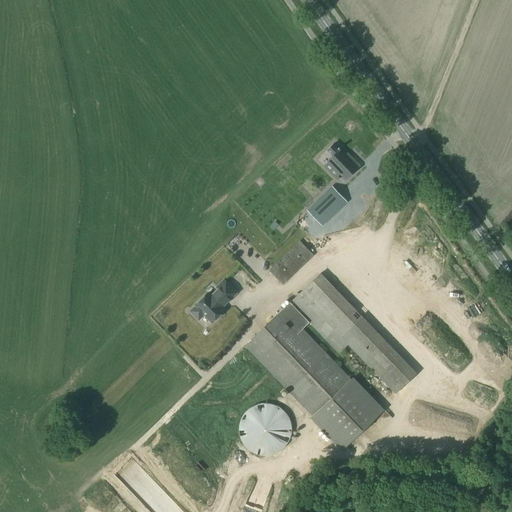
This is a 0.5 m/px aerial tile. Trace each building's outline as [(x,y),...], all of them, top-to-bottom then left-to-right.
[(327,150),(333,156),(327,161),(339,173),(337,174),(343,181),(359,166),(347,154),(345,156),(334,144),(327,150)] [(328,200),(324,204),(320,207),(316,202),(307,211),(317,221),(320,225),(345,201),(334,190),(325,198),(328,200)] [(238,230),(229,239),(262,272),(272,262),(255,245),(254,246),(238,230)] [(299,241),(268,270),(282,285),(313,255),(309,251),(301,243),(299,241)] [(408,259),(399,266),(405,273),(413,266),(408,259)] [(418,269),(408,276),(413,283),(423,275),(418,269)] [(319,275),(289,302),(309,323),(340,354),(347,348),(394,397),(416,376),(319,275)] [(352,280),(344,289),(352,297),(364,284),(360,280),(356,285),(352,280)] [(189,311),(198,320),(204,315),(211,323),(224,311),(221,308),(236,293),(224,281),(216,288),(218,289),(210,297),(207,293),(195,305),(195,306),(189,311)] [(420,282),(412,290),(432,311),(440,302),(420,282)] [(283,308),(243,346),(244,346),(268,371),(313,417),(342,448),(381,410),(351,380),(302,329),(309,323),(289,302),(283,308)] [(435,313),(447,319),(450,313),(438,307),(435,313)] [(242,330),(254,315),(245,308),(233,323),(242,330)] [(469,350),(461,356),(466,362),(474,356),(469,350)] [(458,400),(432,420),(440,431),(467,411),(458,400)] [(290,430),(289,425),(288,420),(286,416),(283,412),(279,409),(274,406),(270,405),(264,404),(260,404),(254,406),(251,407),(246,411),(243,415),(240,419),(238,424),(238,429),(238,434),(239,439),(242,444),(245,448),(248,451),(252,453),(254,454),(258,455),(262,456),(267,456),(272,455),(277,452),(281,449),(285,446),(288,441),(289,435),(290,430)] [(211,475),(220,479),(233,451),(224,447),(211,475)] [(212,466),(217,452),(212,450),(207,464),(212,466)]
